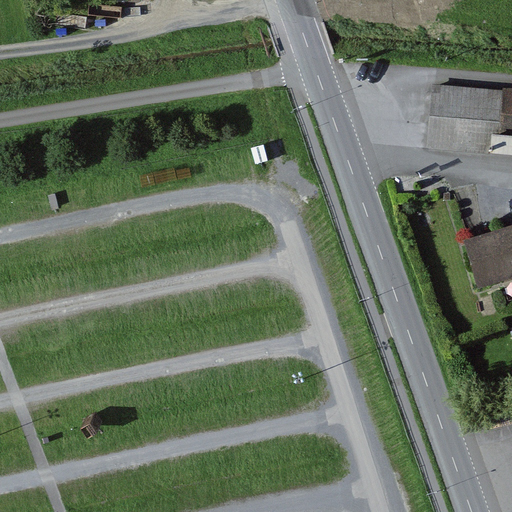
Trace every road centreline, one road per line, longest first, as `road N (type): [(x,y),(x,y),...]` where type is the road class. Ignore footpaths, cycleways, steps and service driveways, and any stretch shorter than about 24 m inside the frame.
road 1 (primary): [(289,0),(471,511)]
road 2 (track): [(292,78),(0,121)]
road 3 (track): [(0,53),(170,28),(289,0)]
